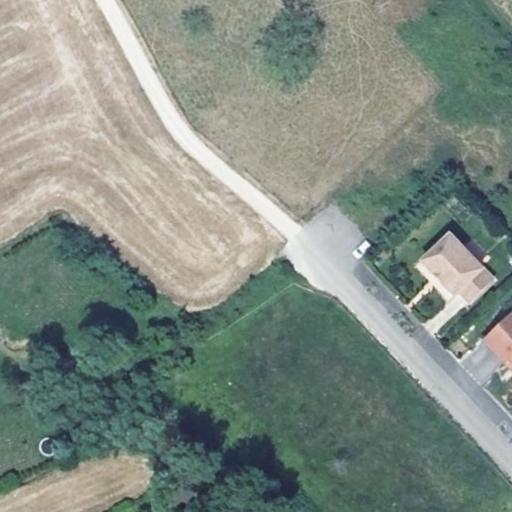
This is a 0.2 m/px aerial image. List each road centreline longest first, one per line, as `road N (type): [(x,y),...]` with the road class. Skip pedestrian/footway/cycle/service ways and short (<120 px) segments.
road 1 (track): [(103,0),(175,129),(303,245)]
road 2 (residential): [(511,468),(303,245)]
